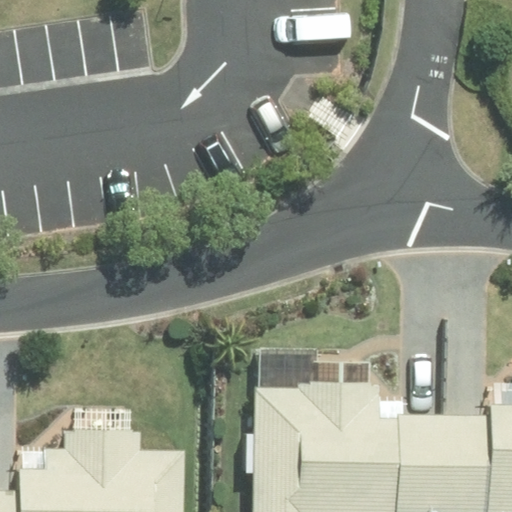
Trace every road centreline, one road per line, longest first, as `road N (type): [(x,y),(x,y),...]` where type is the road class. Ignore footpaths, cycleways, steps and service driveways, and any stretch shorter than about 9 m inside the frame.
road 1 (residential): [(374,185),(330,225),(201,282),(0,308)]
road 2 (residential): [(434,0),(406,119),(374,185)]
road 3 (residential): [(374,185),(511,222)]
